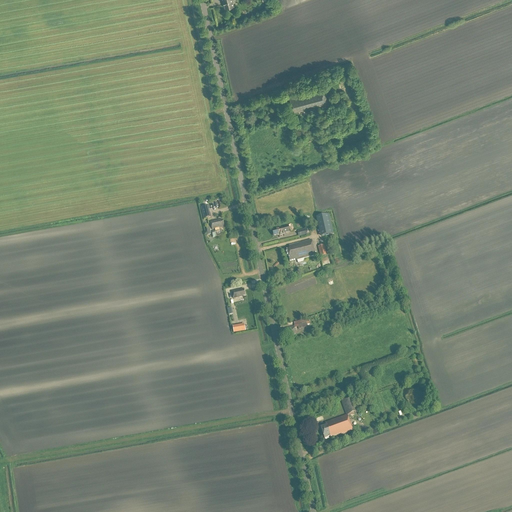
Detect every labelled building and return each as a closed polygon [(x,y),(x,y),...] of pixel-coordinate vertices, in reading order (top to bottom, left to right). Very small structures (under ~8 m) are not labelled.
[(328,104),(323,88),(290,97),(289,97),(293,112),(299,110),(300,110),(300,111),(328,104)] [(331,113),(330,111),(341,108),(340,103),(329,107),(330,108),(324,110),(325,115),(331,113)] [(207,210),(210,209),(209,206),(201,208),(204,219),(211,217),(210,214),(209,214),(207,210)] [(321,237),(331,234),(327,216),(316,219),(321,237)] [(221,220),(210,223),(212,231),(224,228),(223,221),(221,221),(221,220)] [(305,231),(299,232),(300,237),(306,236),(310,230),(308,224),(307,224),(307,223),(304,224),(304,225),(303,225),(305,231)] [(288,229),(287,226),(282,227),(282,229),(276,231),(272,232),(274,237),(279,235),(280,236),(284,235),(283,234),(288,233),(287,229),(288,229)] [(316,256),(311,241),(289,247),(290,250),(287,251),(290,262),(296,260),(296,261),(316,256)] [(326,255),(325,251),(324,246),(318,247),(320,257),(326,255)] [(243,291),(242,290),(232,292),(233,299),(243,297),(243,296),(245,295),(244,291),(243,291)] [(236,326),(238,333),(246,332),(245,325),(236,326)] [(286,337),(296,335),(294,327),(283,330),(284,336),(286,335),(286,337)] [(358,412),(353,397),(341,401),(346,416),(326,424),(325,423),(326,426),(320,428),(324,439),(330,437),(331,439),(353,431),(353,432),(353,431),(347,416),(358,412)]
